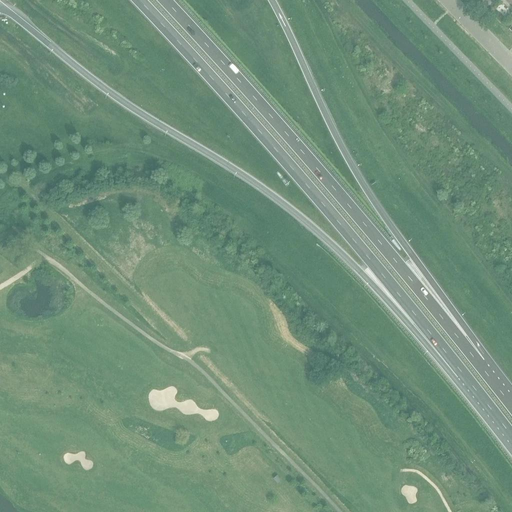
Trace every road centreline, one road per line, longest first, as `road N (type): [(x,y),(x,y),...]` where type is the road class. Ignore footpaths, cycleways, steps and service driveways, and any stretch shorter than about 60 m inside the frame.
road 1 (trunk): [(0,6),(139,113),(277,197),(461,372)]
road 2 (trunk): [(138,0),(461,372)]
road 3 (trunk): [(479,364),(164,0)]
road 4 (trunk): [(479,364),(461,322),(369,193),(273,0)]
